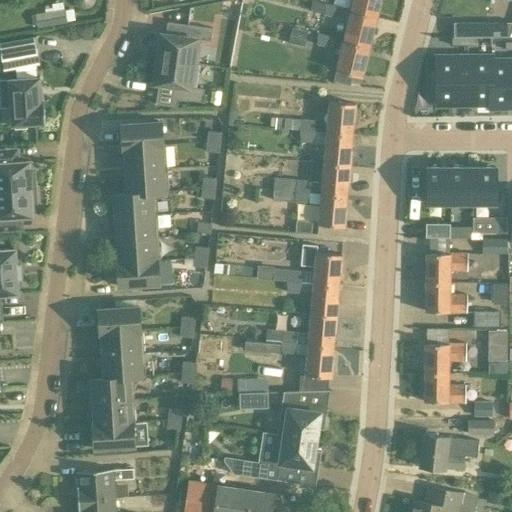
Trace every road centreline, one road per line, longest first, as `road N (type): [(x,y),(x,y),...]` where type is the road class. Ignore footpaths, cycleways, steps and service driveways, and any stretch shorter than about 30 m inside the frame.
road 1 (residential): [(122,0),(118,29),(75,118),(43,404),(27,449),(2,485)]
road 2 (residential): [(362,511),(392,142)]
road 3 (residential): [(392,142),(421,0)]
road 4 (residential): [(392,142),(511,141)]
